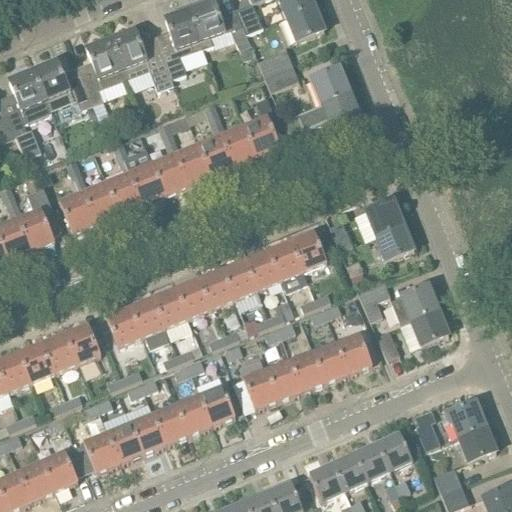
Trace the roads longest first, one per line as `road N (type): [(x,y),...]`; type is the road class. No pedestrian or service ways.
road 1 (residential): [(0,322),(408,156)]
road 2 (residential): [(137,511),(494,367)]
road 3 (residential): [(494,367),(408,156)]
road 4 (residential): [(408,156),(344,0)]
road 5 (residential): [(0,46),(116,0)]
